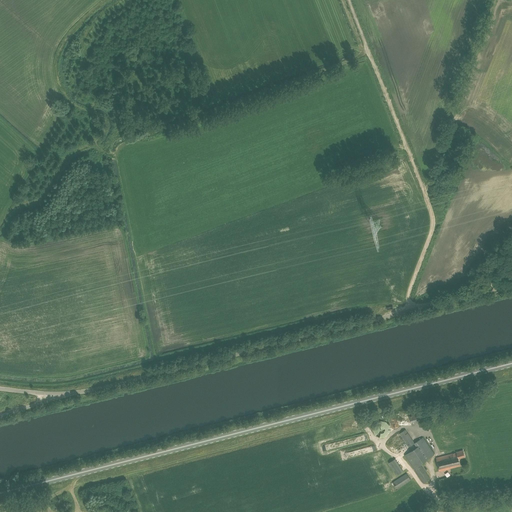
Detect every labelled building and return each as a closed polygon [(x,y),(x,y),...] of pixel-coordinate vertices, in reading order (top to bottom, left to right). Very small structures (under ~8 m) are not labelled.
[(409,416),(412,425),(429,420),(425,410),(409,416)] [(391,430),(391,428),(391,427),(390,425),(389,424),(388,423),(387,422),(386,422),(384,422),(382,422),(380,422),(379,423),(378,424),(377,425),(376,427),(375,428),(375,430),(375,431),(376,433),(376,434),(377,435),(379,436),(380,437),(383,438),(384,438),(386,437),(388,437),(389,436),(390,434),(391,433),(391,431),(391,430)] [(417,447),(405,455),(414,468),(434,454),(423,437),(415,443),(417,447)] [(458,458),(465,456),(463,450),(456,452),(456,453),(436,458),(439,471),(449,469),(449,468),(461,465),(458,458)] [(395,459),(389,463),(397,475),(403,471),(395,459)] [(414,468),(424,483),(430,478),(420,464),(414,468)] [(411,480),(407,473),(393,482),(397,489),(411,480)]
